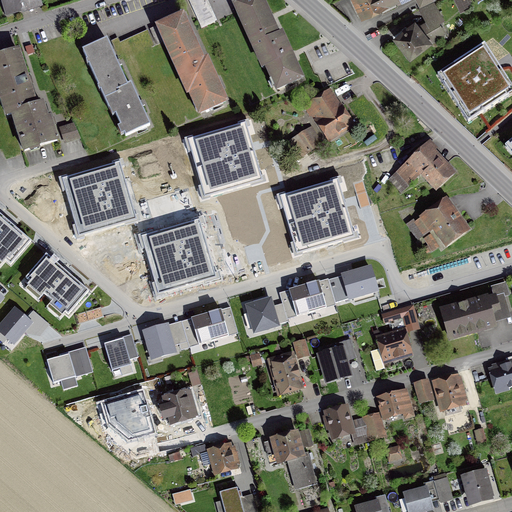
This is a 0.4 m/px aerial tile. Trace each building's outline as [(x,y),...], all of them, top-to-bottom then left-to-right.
[(0,0),(6,15),(21,9),(23,13),(40,6),(37,0),(0,0)] [(205,0),(189,0),(201,28),(215,22),(205,0)] [(261,0),(246,0),(235,5),(256,51),(280,41),(261,0)] [(357,0),(365,15),(397,0),(401,0),(403,2),(407,0),(416,0),(417,1),(418,0),(357,0)] [(466,0),(454,0),(460,11),(470,6),(466,0)] [(415,24),(396,37),(410,56),(429,41),(443,31),(438,22),(443,19),(434,5),(423,11),(429,23),(419,28),(415,24)] [(159,27),(179,73),(204,62),(184,16),(159,27)] [(151,31),(157,45),(164,41),(158,28),(151,31)] [(155,46),(148,32),(121,45),(119,40),(112,43),(118,57),(125,54),(127,58),(155,46)] [(280,41),(256,51),(263,68),(266,66),(277,90),(302,79),(284,39),(280,41)] [(106,41),(83,52),(104,96),(127,86),(106,41)] [(511,86),(484,45),(437,75),(468,122),(511,92),(511,86)] [(20,52),(0,58),(0,97),(5,115),(11,114),(36,106),(20,52)] [(204,62),(179,73),(186,90),(191,88),(201,113),(226,102),(208,61),(204,62)] [(127,86),(104,96),(111,113),(114,112),(124,136),(149,126),(132,84),(127,86)] [(331,93),(307,108),(327,140),(350,125),(331,93)] [(36,106),(11,114),(24,153),(58,142),(51,120),(45,122),(39,105),(36,106)] [(245,121),(188,138),(204,196),(262,179),(245,121)] [(73,125),(60,130),(64,141),(77,137),(73,125)] [(311,129),(295,140),(304,154),(320,144),(311,129)] [(431,144),(391,181),(402,193),(422,174),(436,189),(452,175),(432,153),(436,150),(431,144)] [(120,161),(62,178),(79,235),(137,219),(120,161)] [(338,179),(280,196),(297,253),(355,237),(338,179)] [(445,199),(408,225),(419,240),(437,227),(449,244),(468,231),(445,199)] [(30,242),(0,215),(0,266),(1,268),(8,260),(12,264),(30,242)] [(200,218),(142,235),(159,293),(216,276),(200,218)] [(432,237),(425,241),(433,251),(439,247),(432,237)] [(89,291),(46,256),(27,279),(31,282),(26,289),(61,319),(67,313),(69,315),(89,291)] [(378,291),(371,268),(344,276),(350,299),(378,291)] [(328,308),(320,282),(289,291),(297,318),(328,308)] [(494,297),(443,311),(451,339),(497,325),(495,318),(508,314),(503,296),(508,295),(505,285),(492,288),(494,297)] [(271,301),(248,307),(256,333),(279,327),(271,301)] [(412,308),(382,318),(384,324),(405,317),(410,333),(419,330),(412,308)] [(31,323),(16,309),(0,327),(0,330),(14,343),(31,323)] [(229,336),(221,311),(193,319),(200,345),(229,336)] [(176,353),(168,326),(146,333),(154,360),(176,353)] [(402,332),(377,340),(385,365),(410,358),(402,332)] [(132,365),(125,339),(106,344),(114,371),(132,365)] [(306,341),(295,344),(299,358),(310,355),(306,341)] [(92,372),(86,349),(61,356),(61,359),(50,362),(55,382),(62,380),(65,390),(77,386),(75,377),(92,372)] [(341,350),(319,356),(326,382),(348,376),(341,350)] [(258,355),(251,357),(253,367),(260,365),(258,355)] [(292,355),(270,362),(279,394),(301,388),(292,355)] [(507,363),(494,367),(495,370),(491,371),(497,393),(511,389),(511,359),(511,358),(506,360),(507,363)] [(459,377),(433,385),(442,411),(467,404),(459,377)] [(427,383),(415,387),(420,403),(432,400),(427,383)] [(190,392),(163,400),(170,425),(198,416),(190,392)] [(406,392),(381,399),(386,419),(404,414),(405,419),(413,417),(406,392)] [(142,393),(105,403),(110,422),(129,437),(152,431),(142,393)] [(350,424),(346,408),(327,413),(333,437),(352,432),(350,424)] [(380,415),(363,420),(369,440),(385,435),(380,415)] [(355,444),(369,440),(363,420),(350,424),(352,432),(355,444)] [(308,430),(301,432),(305,446),(313,444),(308,430)] [(483,431),(475,433),(478,444),(486,442),(483,431)] [(296,434),(265,442),(268,456),(276,454),(278,462),(288,459),(295,489),(316,483),(308,453),(301,455),(296,434)] [(233,445),(209,452),(215,473),(239,466),(233,445)] [(485,473),(464,479),(471,503),(492,497),(485,473)] [(446,479),(435,482),(441,503),(452,500),(446,479)] [(424,491),(405,496),(408,511),(418,511),(430,509),(429,504),(437,502),(432,484),(423,486),(424,491)] [(239,488),(220,493),(223,503),(218,504),(220,511),(256,511),(252,496),(242,498),(239,488)] [(375,503),(356,508),(356,511),(387,511),(383,497),(374,499),(375,503)]
